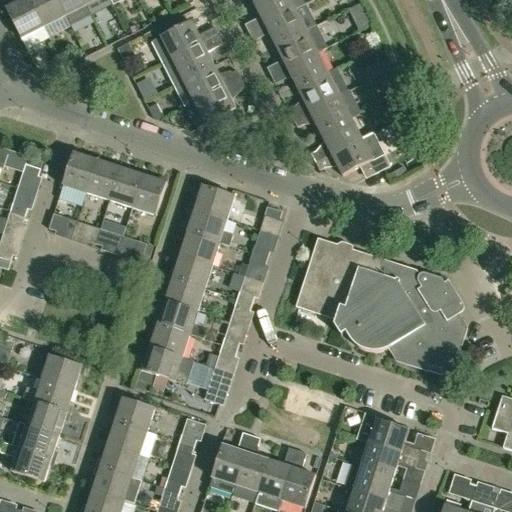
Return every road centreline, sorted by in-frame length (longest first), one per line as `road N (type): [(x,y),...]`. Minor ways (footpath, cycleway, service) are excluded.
road 1 (residential): [(441,459),(454,418),(447,401),(257,338)]
road 2 (residential): [(300,189),(78,114)]
road 3 (residential): [(190,511),(257,338)]
road 4 (residential): [(300,189),(402,206),(472,175)]
road 5 (residential): [(257,338),(300,189)]
road 6 (residential): [(78,114),(37,243)]
road 7 (tertiary): [(496,108),(441,0)]
